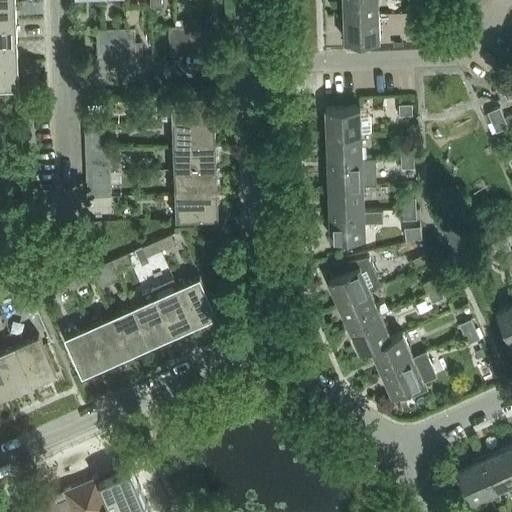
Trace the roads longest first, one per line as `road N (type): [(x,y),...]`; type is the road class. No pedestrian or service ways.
road 1 (residential): [(247,348),(253,66)]
road 2 (residential): [(253,66),(448,61),(505,0)]
road 3 (residential): [(0,458),(247,348)]
road 4 (residential): [(54,77),(253,66)]
road 5 (residential): [(399,449),(247,348)]
road 6 (residential): [(68,205),(65,94),(54,77)]
road 7 (residential): [(399,449),(511,399)]
